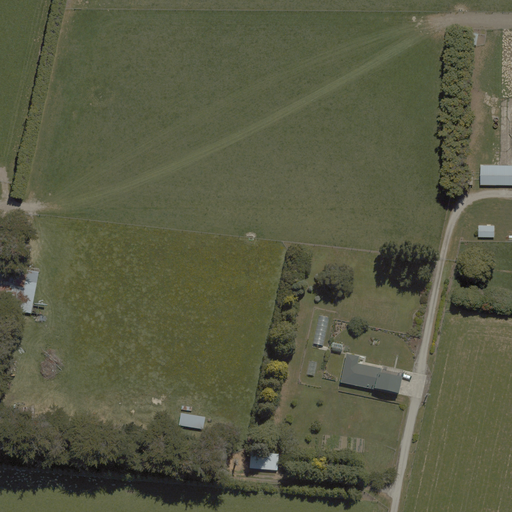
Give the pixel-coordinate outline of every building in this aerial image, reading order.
[(511,165),(479,164),(479,186),(511,186),(511,165)] [(478,224),(478,238),(495,237),(495,224),(478,224)] [(0,310),(34,314),(39,272),(2,267),(0,281),(0,310)] [(330,318),(319,315),(312,345),(323,347),(330,318)] [(377,363),(345,355),(338,384),(396,398),(401,379),(375,372),(377,363)] [(230,421),(204,417),(202,430),(228,434),(230,421)]
